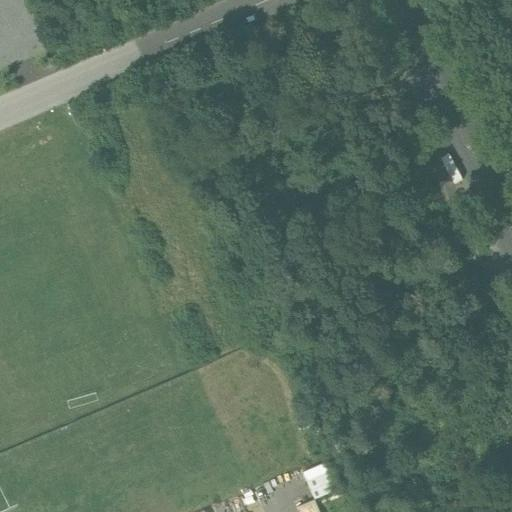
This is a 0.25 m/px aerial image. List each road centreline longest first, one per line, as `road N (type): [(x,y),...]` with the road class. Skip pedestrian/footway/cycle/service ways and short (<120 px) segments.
road 1 (unclassified): [(377,0),(511,265)]
road 2 (unclassified): [(511,210),(405,0)]
